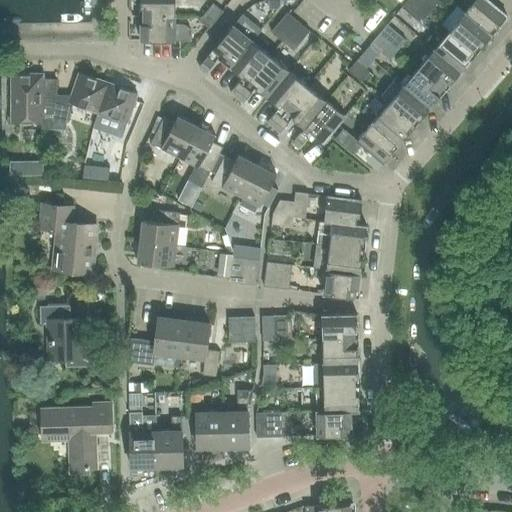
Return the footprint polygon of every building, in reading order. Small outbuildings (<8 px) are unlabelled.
[(144,7),(144,15),(176,15),(175,0),(141,0),(141,7),(144,7)] [(421,22),(429,13),(414,0),(407,0),(402,6),(421,22)] [(414,0),(429,13),(437,3),(439,0),(414,0)] [(489,0),(474,0),(465,12),(491,34),(492,34),(490,32),(494,26),(497,28),(507,15),(489,0)] [(218,18),(223,11),(213,3),(208,10),(218,18)] [(362,25),(369,31),(384,12),(376,6),(362,25)] [(212,25),(218,18),(208,10),(202,17),(212,25)] [(272,32),(283,41),(299,21),(288,12),(272,32)] [(481,46),(491,34),(465,12),(450,30),(474,51),(479,44),(481,46)] [(192,35),(191,29),(185,23),(175,23),(176,15),(144,15),(144,23),(141,23),(141,40),(192,40),(192,35)] [(299,21),(283,41),(294,50),(310,31),(299,21)] [(219,56),(223,60),(231,66),(253,40),(234,24),(214,48),(221,54),(219,56)] [(406,40),(388,24),(379,33),(398,49),(406,40)] [(461,71),(471,59),(469,57),(474,51),(450,30),(434,48),(461,71)] [(390,59),(398,49),(379,33),(371,43),(390,59)] [(271,55),(253,40),(231,66),(243,76),(245,74),(251,79),(271,55)] [(450,83),(461,71),(434,48),(419,67),(443,87),(448,81),(450,83)] [(215,61),(208,55),(200,66),(207,72),(215,61)] [(251,79),(257,84),(256,86),(268,97),(290,70),(271,55),(251,79)] [(370,71),(357,60),(348,70),(362,81),(370,71)] [(438,93),(443,87),(419,67),(403,85),(430,107),(440,95),(438,93)] [(282,104),(288,109),(308,85),(290,70),(268,97),(280,107),(282,104)] [(57,94),(56,119),(52,119),(52,128),(65,129),(74,103),(99,112),(109,82),(80,72),(72,95),(57,94)] [(43,78),(30,78),(30,74),(12,73),(12,122),(43,122),(43,119),(52,119),(56,119),(57,94),(43,93),(43,78)] [(430,107),(403,85),(396,78),(380,97),(388,103),(412,123),(418,117),(420,119),(430,107)] [(230,91),(237,96),(246,86),(239,81),(230,91)] [(109,82),(99,112),(128,122),(138,92),(109,82)] [(292,117),(305,127),(327,100),(308,85),(288,109),(294,115),(292,117)] [(246,86),(237,96),(244,102),(252,91),(246,86)] [(313,130),(311,132),(324,142),(346,116),(327,100),(305,127),(307,125),(313,130)] [(388,103),(373,121),(399,143),(409,131),(407,129),(412,123),(388,103)] [(267,121),(274,126),(282,116),(276,111),(267,121)] [(151,142),(180,157),(197,125),(178,115),(175,122),(164,116),(151,142)] [(281,132),(289,122),(282,116),(274,126),(281,132)] [(392,148),(397,142),(399,144),(399,143),(373,121),(357,139),(343,128),(335,138),(354,154),(362,144),(383,162),(394,149),(392,148)] [(223,146),(213,141),(216,135),(197,125),(180,157),(196,165),(188,180),(202,187),(223,146)] [(299,147),(308,137),(301,131),(292,142),(299,147)] [(225,155),(223,159),(212,181),(241,196),(258,164),(239,154),(235,161),(225,155)] [(44,161),(28,161),(28,175),(44,175),(44,161)] [(83,178),(108,180),(110,167),(85,164),(83,178)] [(277,174),(258,164),(241,196),(260,206),(277,174)] [(295,192),(294,202),(293,216),(306,218),(308,193),(295,192)] [(327,195),(324,221),(332,222),(332,221),(356,224),(356,223),(357,216),(360,216),(362,200),(327,195)] [(280,214),(274,214),(273,224),(292,226),(293,216),(294,202),(282,200),(280,214)] [(44,203),(41,227),(58,229),(54,268),(92,272),(97,225),(71,222),(72,206),(44,203)] [(180,212),(152,208),(150,220),(143,219),(141,240),(176,245),(180,212)] [(318,243),(329,244),(361,248),(362,241),(365,241),(367,224),(356,223),(356,224),(332,221),(332,222),(324,221),(321,220),(318,243)] [(174,266),(176,245),(141,240),(138,261),(174,266)] [(313,266),(326,268),(361,272),(363,257),(360,256),(361,248),(329,244),(318,243),(316,243),(313,266)] [(217,252),(217,273),(226,273),(225,252),(217,252)] [(246,258),(233,256),(230,281),(243,283),(246,258)] [(260,259),(246,258),(243,283),(257,284),(260,259)] [(264,285),(277,287),(280,262),(267,261),(264,285)] [(292,264),(280,262),(277,287),(289,288),(292,264)] [(359,288),(361,272),(326,268),(324,293),(355,297),(356,288),(359,288)] [(41,323),(51,323),(52,359),(66,358),(66,366),(94,365),(93,336),(82,337),(81,318),(71,318),(70,304),(41,305),(41,323)] [(354,330),(357,329),(357,313),(322,314),(323,338),(355,338),(354,330)] [(263,340),(274,340),(276,340),(275,315),(262,315),(263,340)] [(288,315),(275,315),(276,340),(288,339),(288,315)] [(128,361),(140,363),(153,364),(154,351),(180,355),(184,320),(158,316),(155,340),(131,337),(128,361)] [(243,341),(242,316),(229,316),(230,342),(243,341)] [(255,316),(242,316),(243,341),(256,340),(255,316)] [(210,323),(184,320),(180,355),(205,358),(203,374),(216,376),(219,351),(207,349),(210,323)] [(323,338),(324,362),(358,361),(358,346),(355,346),(355,338),(323,338)] [(315,386),(317,386),(324,386),(356,385),(356,377),(358,377),(358,361),(324,362),(314,363),(315,386)] [(264,364),(264,373),(277,373),(277,364),(264,364)] [(356,385),(324,386),(317,386),(317,409),(325,409),(325,410),(351,409),(351,410),(359,410),(359,393),(356,393),(356,385)] [(238,411),(223,411),(223,443),(223,447),(249,446),(248,389),(238,389),(238,411)] [(71,472),(89,472),(89,468),(97,467),(96,431),(111,431),(110,402),(94,402),(94,406),(42,408),(43,436),(60,436),(60,439),(70,439),(71,472)] [(352,425),(351,410),(351,409),(325,410),(325,409),(317,409),(317,412),(312,412),(312,423),(317,423),(317,435),(349,434),(349,425),(352,425)] [(142,411),(130,411),(131,466),(157,466),(156,431),(143,431),(142,411)] [(223,447),(223,443),(223,411),(197,412),(197,447),(223,447)] [(282,411),(269,412),(270,436),(282,436),(282,422),(282,411)] [(257,437),(270,436),(269,412),(256,412),(257,437)] [(172,430),(156,431),(157,466),(183,465),(182,416),(172,416),(172,430)] [(288,426),(282,422),(282,436),(303,435),(303,425),(288,426)] [(353,511),(354,511),(351,511),(351,503),(307,505),(307,511),(353,511)]
